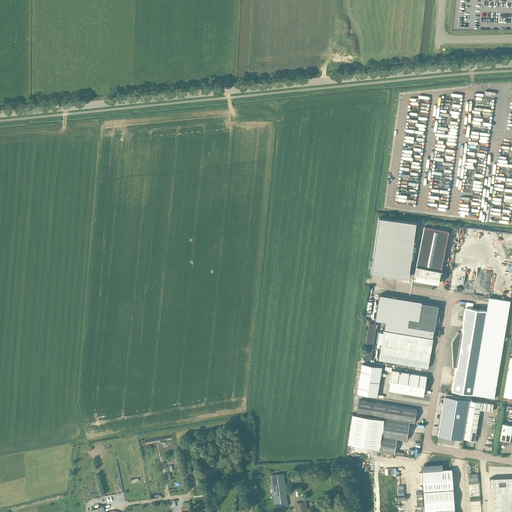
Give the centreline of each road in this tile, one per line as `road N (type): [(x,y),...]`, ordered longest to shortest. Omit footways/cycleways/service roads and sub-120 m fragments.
road 1 (secondary): [(0,114),(511,65)]
road 2 (unclassified): [(511,461),(428,443),(450,295)]
